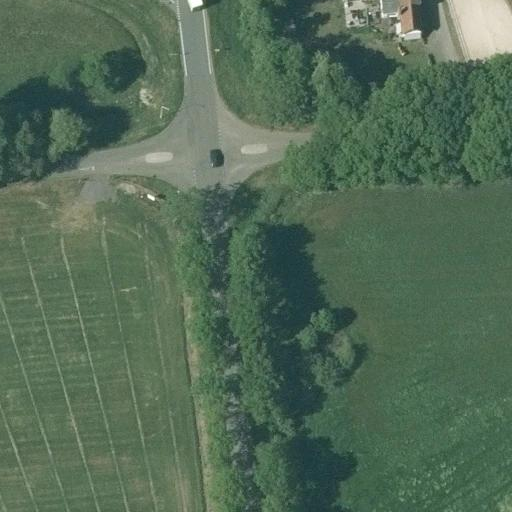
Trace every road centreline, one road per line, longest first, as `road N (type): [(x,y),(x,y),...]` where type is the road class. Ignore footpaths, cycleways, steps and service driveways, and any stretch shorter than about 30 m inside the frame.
road 1 (tertiary): [(249,511),(206,152)]
road 2 (unclassified): [(206,152),(511,125)]
road 3 (unclassified): [(0,171),(206,152)]
road 4 (tertiary): [(206,152),(188,0)]
